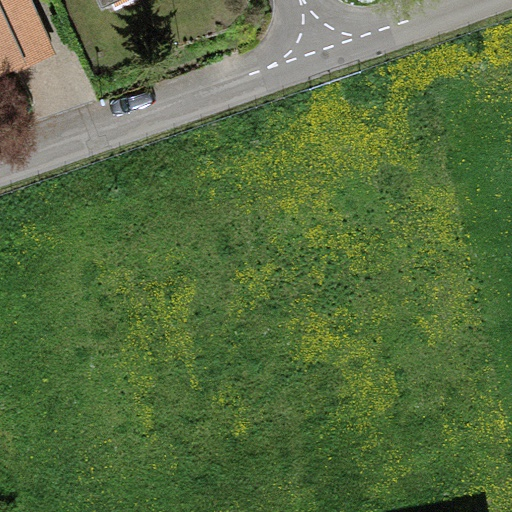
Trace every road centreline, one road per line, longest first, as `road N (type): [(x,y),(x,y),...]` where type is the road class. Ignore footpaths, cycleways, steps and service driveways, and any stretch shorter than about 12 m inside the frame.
road 1 (residential): [(317,43),(0,154)]
road 2 (residential): [(445,0),(317,43)]
